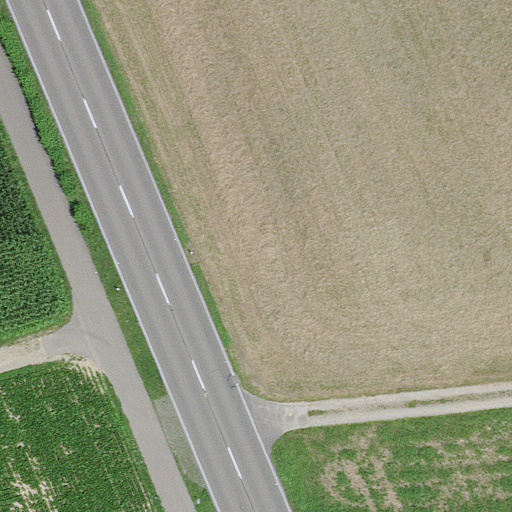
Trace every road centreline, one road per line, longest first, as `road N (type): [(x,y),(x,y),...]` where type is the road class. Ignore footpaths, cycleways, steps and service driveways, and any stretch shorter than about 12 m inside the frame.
road 1 (secondary): [(59,0),(264,511)]
road 2 (track): [(161,432),(511,391)]
road 3 (track): [(0,47),(112,329)]
road 4 (track): [(112,329),(193,511)]
